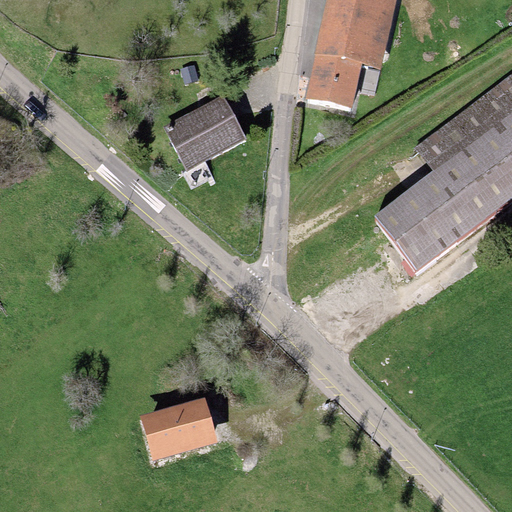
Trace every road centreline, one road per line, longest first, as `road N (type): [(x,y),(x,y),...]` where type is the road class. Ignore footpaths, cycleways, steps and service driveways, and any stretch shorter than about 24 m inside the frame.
road 1 (secondary): [(259,306),(0,72)]
road 2 (residential): [(259,306),(304,0)]
road 3 (secondary): [(465,511),(259,306)]
